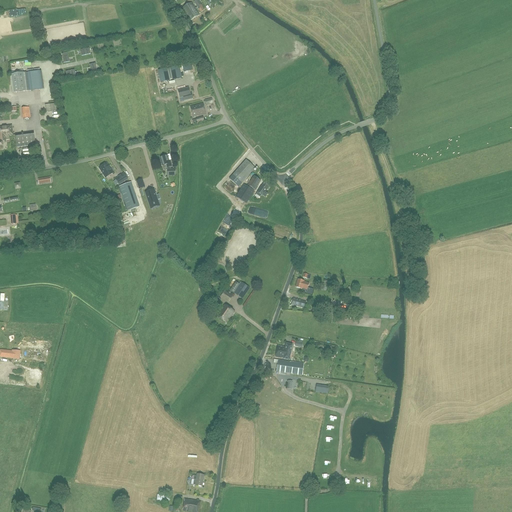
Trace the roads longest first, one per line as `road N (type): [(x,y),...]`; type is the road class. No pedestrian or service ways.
road 1 (unclassified): [(278,180),(299,217),(298,254),(226,434),(211,511)]
road 2 (unclassified): [(278,180),(330,137),(385,107),(373,0)]
road 3 (unclassified): [(0,177),(228,119)]
road 4 (track): [(369,121),(398,203),(410,292)]
road 5 (unclassified): [(228,119),(170,0)]
